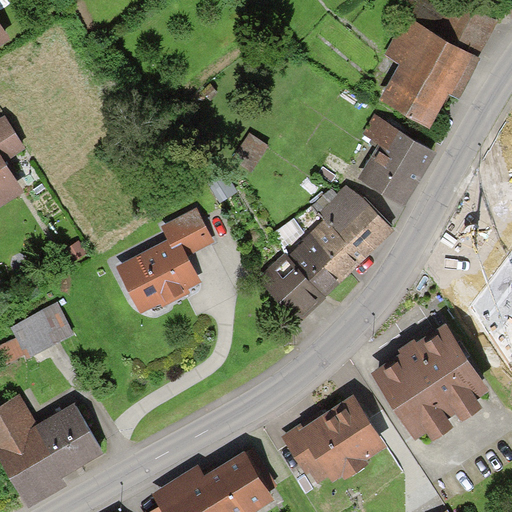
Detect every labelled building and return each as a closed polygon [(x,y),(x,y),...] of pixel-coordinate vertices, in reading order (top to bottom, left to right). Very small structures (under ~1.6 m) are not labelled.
[(388,97),(429,121),(471,50),(474,52),(495,19),(463,0),(451,0),(440,20),(447,25),(442,33),(412,15),(387,55),(406,67),(388,97)] [(376,147),(358,177),(403,204),(435,153),(373,115),(360,137),(376,147)] [(25,150),(3,116),(0,118),(0,204),(22,191),(5,163),(25,150)] [(503,259),(511,242),(511,190),(488,177),(455,231),(503,259)] [(165,240),(116,264),(140,314),(201,285),(187,257),(216,242),(198,205),(158,225),(165,240)] [(365,248),(331,215),(267,279),(301,313),(365,248)] [(464,292),(459,306),(499,322),(505,308),(464,292)] [(35,356),(78,333),(60,301),(17,324),(35,356)] [(446,322),(368,372),(413,442),(491,392),(446,322)] [(387,447),(353,394),(282,439),(316,492),(387,447)] [(107,452),(76,401),(33,426),(16,398),(0,407),(0,466),(27,511),(70,486),(65,477),(107,452)] [(252,511),(269,502),(238,453),(201,475),(195,467),(145,498),(152,509),(147,511),(252,511)]
